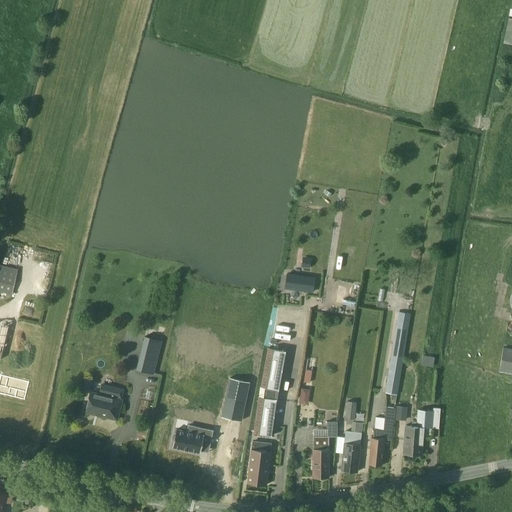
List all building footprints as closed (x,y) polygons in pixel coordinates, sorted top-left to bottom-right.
[(511,21),(504,20),(500,41),(511,42),(511,21)] [(0,292),(12,295),(18,269),(0,265),(0,292)] [(313,294),(316,280),(288,275),(286,289),(313,294)] [(384,393),(397,396),(411,314),(398,312),(384,393)] [(153,374),(161,341),(145,337),(136,370),(153,374)] [(499,371),(511,373),(511,349),(503,348),(499,371)] [(253,435),(271,437),(276,401),(285,352),(268,349),(263,374),(261,387),(260,387),(253,435)] [(421,366),(433,367),(434,358),(422,356),(421,366)] [(0,393),(24,400),(25,400),(25,399),(29,383),(29,382),(28,382),(2,375),(1,375),(0,376),(0,377),(0,393)] [(241,421),(249,382),(230,378),(221,417),(241,421)] [(117,420),(121,400),(108,397),(111,388),(101,385),(99,395),(90,393),(85,413),(86,413),(87,411),(98,414),(98,416),(117,420)] [(310,404),(310,388),(301,388),(300,404),(310,404)] [(345,419),(354,420),(356,403),(347,402),(345,419)] [(396,407),(396,419),(406,420),(406,414),(402,414),(402,408),(396,407)] [(433,411),(424,411),(423,428),(439,429),(440,408),(433,408),(433,411)] [(424,411),(417,410),(417,422),(412,422),(411,428),(405,427),(403,454),(413,455),(415,428),(423,428),(424,411)] [(392,440),(394,419),(375,417),(373,438),(371,438),(369,465),(381,466),(384,439),(392,440)] [(328,478),(328,437),(337,437),(337,422),(327,422),(327,437),(313,437),(312,478),(328,478)] [(341,471),(357,472),(361,433),(362,433),(363,423),(352,422),(351,432),(345,431),(341,471)] [(210,443),(212,437),(195,433),(196,427),(188,425),(187,432),(176,429),(172,447),(200,453),(202,441),(210,443)] [(413,455),(421,455),(423,428),(415,428),(413,455)] [(246,483),(265,486),(270,453),(251,450),(246,483)]
